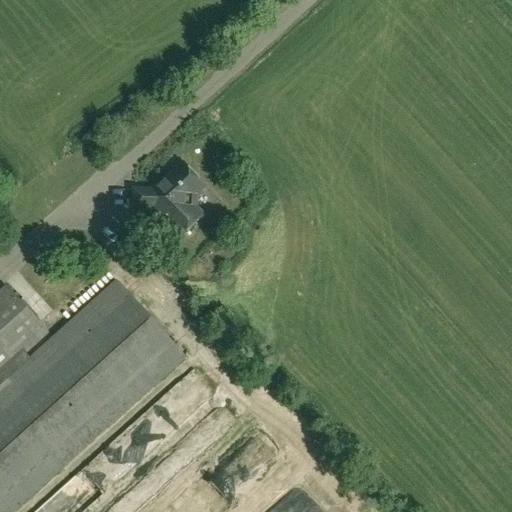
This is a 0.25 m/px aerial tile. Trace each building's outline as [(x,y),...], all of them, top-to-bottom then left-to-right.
[(195,196),(204,188),(182,164),(167,179),(166,184),(158,191),(134,190),(133,210),(158,210),(162,215),(162,220),(180,239),(203,216),(195,208),(195,196)] [(0,292),(0,511),(13,511),(184,359),(116,283),(0,388),(0,387),(0,376),(47,334),(5,288),(0,292)] [(208,348),(199,358),(218,377),(228,368),(208,348)] [(205,373),(41,511),(83,511),(114,486),(115,487),(223,394),(205,373)] [(225,481),(247,505),(275,478),(262,464),(275,452),(266,442),(225,481)]
